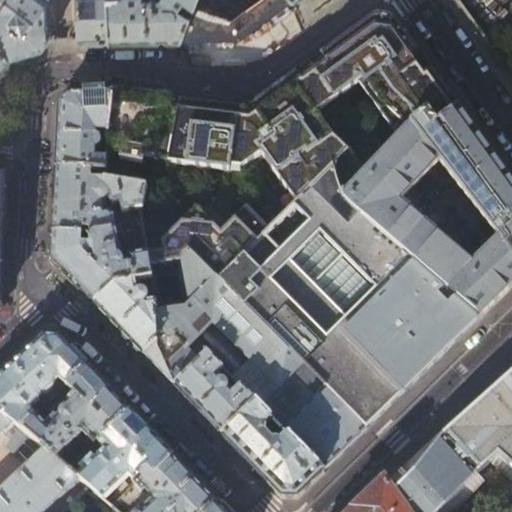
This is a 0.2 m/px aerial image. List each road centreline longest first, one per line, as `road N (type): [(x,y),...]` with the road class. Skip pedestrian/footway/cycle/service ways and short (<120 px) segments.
road 1 (residential): [(347,0),(234,79),(55,66),(35,91),(30,142)]
road 2 (residential): [(54,300),(257,511)]
road 3 (residential): [(54,300),(23,266),(30,142)]
